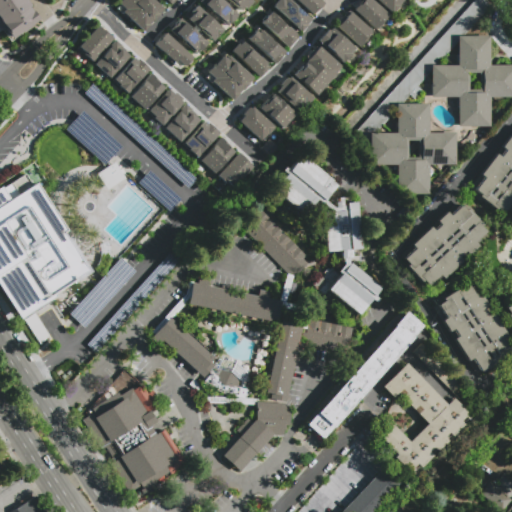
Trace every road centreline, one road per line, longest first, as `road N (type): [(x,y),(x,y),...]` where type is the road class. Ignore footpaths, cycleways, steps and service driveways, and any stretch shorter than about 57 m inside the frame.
road 1 (primary): [(105,495),(28,375)]
road 2 (primary): [(0,404),(68,511)]
